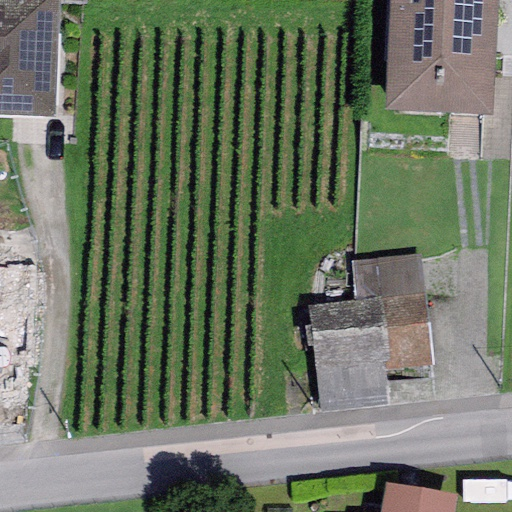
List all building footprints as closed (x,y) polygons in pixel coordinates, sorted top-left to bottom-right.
[(56,0),(0,0),(0,117),(53,119),(56,0)] [(390,0),(385,110),(490,115),(495,0),(390,0)] [(419,255),(349,263),(354,301),(306,307),(318,413),(387,405),(383,370),(431,365),(419,255)] [(38,265),(0,263),(0,360),(34,362),(38,265)] [(379,511),(451,511),(454,495),(384,483),(379,511)]
